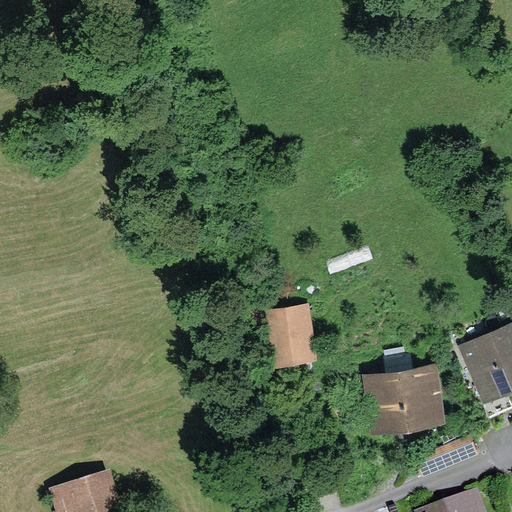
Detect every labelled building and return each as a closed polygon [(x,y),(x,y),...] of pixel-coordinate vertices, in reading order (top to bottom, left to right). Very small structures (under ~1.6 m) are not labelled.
[(364,247),(327,258),(331,271),(368,261),(364,247)] [(274,313),(280,354),(304,350),(298,310),(274,313)] [(511,325),(464,347),(475,370),(480,368),(490,390),(479,395),(486,410),(510,399),(506,391),(511,389),(511,325)] [(415,415),(436,412),(430,367),(370,376),(377,421),(398,418),(404,423),(411,421),(415,415)] [(422,453),(428,469),(475,451),(468,434),(422,453)] [(51,493),(56,511),(107,511),(115,510),(105,477),(51,493)] [(428,511),(480,511),(474,495),(428,511)]
